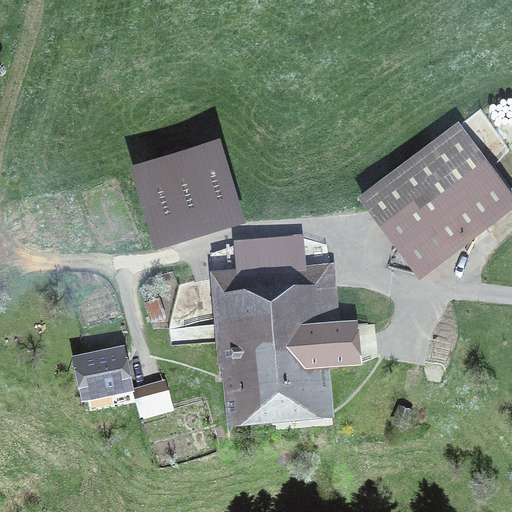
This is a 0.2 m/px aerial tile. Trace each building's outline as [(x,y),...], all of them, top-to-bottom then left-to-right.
[(432,214),(486,168),(450,125),(358,203),(394,246),(396,245),(432,214)] [(139,174),(157,243),(237,222),(219,153),(139,174)] [(511,201),(511,198),(486,168),(432,214),(459,246),(511,201)] [(396,245),(394,246),(421,278),(459,246),(432,214),(396,245)] [(235,247),(238,278),(214,280),(223,370),(239,369),(244,415),(321,407),(317,369),(362,364),(358,327),(340,329),(334,268),(305,271),(302,241),(235,247)] [(136,358),(85,370),(93,404),(144,393),(136,358)]
